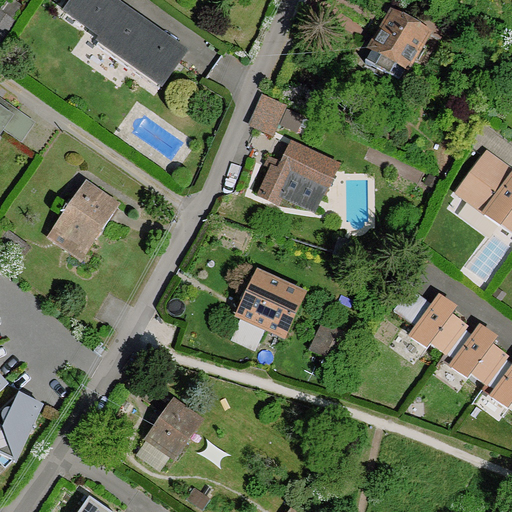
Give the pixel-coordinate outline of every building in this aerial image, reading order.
[(185,55),(107,0),(77,0),(68,14),(104,39),(98,47),(159,91),(185,55)] [(0,13),(0,44),(14,24),(0,13)] [(428,35),(393,15),(374,50),(375,51),(407,68),(408,69),(428,35)] [(407,68),(375,51),(368,65),(399,82),(407,68)] [(267,95),(253,122),(278,134),(291,107),(267,95)] [(0,113),(8,119),(1,129),(23,144),(37,125),(0,99),(0,113)] [(338,167),(293,146),(280,173),(273,170),(260,198),(279,207),(292,179),(325,195),(338,167)] [(501,196),(511,181),(511,177),(486,158),(458,195),(469,203),(483,184),(501,196)] [(440,182),(430,178),(427,185),(437,190),(440,182)] [(511,181),(501,196),(483,184),(469,203),(501,227),(505,222),(511,227),(511,181)] [(120,207),(87,185),(58,226),(91,249),(120,207)] [(405,251),(391,244),(385,258),(399,264),(405,251)] [(303,297),(259,277),(240,318),(284,338),(303,297)] [(419,331),(435,308),(411,290),(394,313),(419,331)] [(446,356),(464,331),(466,328),(451,318),(457,311),(442,300),(435,308),(419,331),(413,339),(427,350),(431,345),(446,356)] [(353,340),(324,326),(313,351),(342,364),(353,340)] [(482,329),(475,339),(457,363),(454,368),(469,380),(473,375),(487,386),(505,361),(506,359),(492,348),(498,340),(482,329)] [(446,356),(457,363),(475,339),(464,331),(446,356)] [(511,373),(511,366),(505,361),(487,386),(498,394),(511,373)] [(511,373),(498,394),(494,398),(509,410),(511,404),(511,373)] [(0,412),(15,399),(5,387),(0,392),(0,412)] [(0,455),(16,463),(42,406),(21,396),(5,429),(0,426),(0,455)] [(175,403),(148,441),(175,461),(202,422),(175,403)] [(109,511),(90,499),(81,511),(109,511)]
